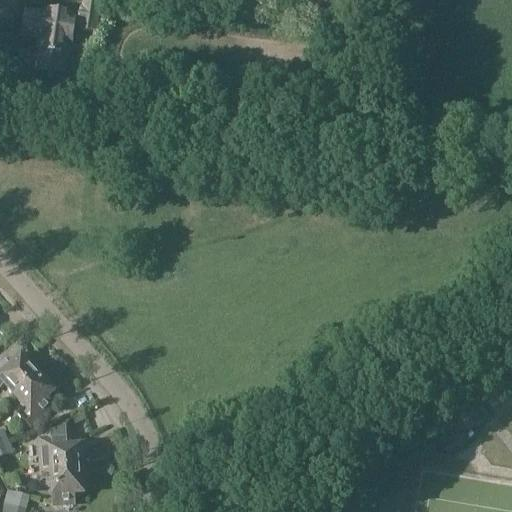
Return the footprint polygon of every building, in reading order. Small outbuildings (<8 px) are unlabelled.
[(0,0),(0,13),(9,12),(7,0),(0,0)] [(102,9),(82,5),(79,34),(98,36),(102,9)] [(34,77),(65,81),(70,48),(72,48),(76,16),(43,11),(42,13),(25,11),(21,40),(39,43),(34,77)] [(0,392),(5,389),(14,398),(37,377),(21,360),(13,366),(8,361),(0,368),(0,392)] [(478,393),(493,412),(511,396),(511,387),(502,374),(478,393)] [(17,416),(28,428),(51,407),(46,401),(53,395),(37,377),(14,398),(25,410),(17,416)] [(39,475),(50,475),(82,473),(80,449),(69,450),(68,438),(68,424),(47,433),(47,440),(37,440),(39,475)] [(3,433),(0,434),(0,450),(4,449),(9,446),(3,433)] [(0,477),(13,472),(4,449),(0,450),(0,477)] [(50,475),(52,507),(73,506),(73,497),(83,496),(82,473),(50,475)] [(4,505),(26,511),(29,499),(7,493),(4,505)]
